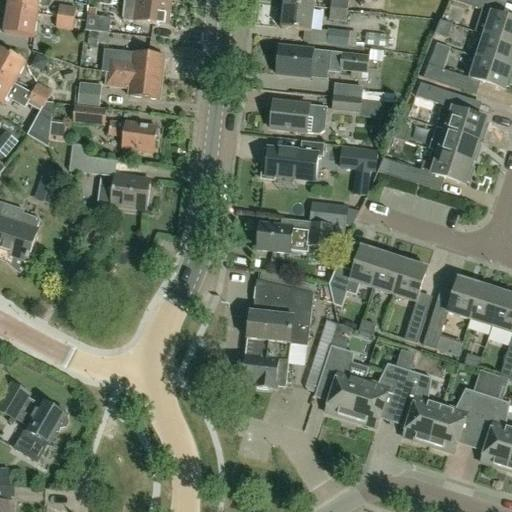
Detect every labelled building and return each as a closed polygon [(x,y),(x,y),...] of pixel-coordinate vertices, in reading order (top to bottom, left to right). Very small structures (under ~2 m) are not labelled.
[(9,0),(8,10),(38,15),(40,0),(9,0)] [(171,27),(173,4),(141,0),(125,0),(123,21),(171,27)] [(331,0),(331,10),(347,11),(348,0),(331,0)] [(479,9),(482,0),(449,0),(450,0),(479,9)] [(312,32),(314,7),(284,4),(282,29),(312,32)] [(58,18),(75,21),(76,9),(59,6),(58,18)] [(86,31),(109,34),(111,19),(96,17),(97,9),(88,9),(86,31)] [(34,40),(38,15),(8,10),(4,35),(34,40)] [(347,11),(331,10),(330,21),(346,23),(347,11)] [(485,36),(511,44),(511,20),(482,10),(475,33),(485,36)] [(75,21),(58,18),(56,29),(73,32),(75,21)] [(448,39),(452,25),(441,22),(435,35),(448,39)] [(349,33),(347,32),(348,31),(329,29),(328,46),(348,49),(348,48),(356,49),(356,47),(357,41),(357,32),(350,31),(349,33)] [(511,44),(485,36),(478,58),(511,69),(511,67),(511,44)] [(368,74),(370,57),(280,47),(277,76),(327,81),(328,72),(341,74),(341,71),(368,74)] [(0,76),(14,84),(25,64),(0,49),(0,76)] [(107,74),(162,79),(164,57),(104,51),(102,72),(107,73),(107,74)] [(511,73),(510,73),(511,69),(478,58),(471,80),(504,91),(506,87),(509,88),(511,78),(511,73)] [(452,88),(456,75),(429,67),(424,79),(452,88)] [(160,101),(162,79),(107,74),(106,88),(130,90),(129,98),(160,101)] [(32,95),(14,84),(0,76),(0,106),(1,107),(6,98),(25,108),(27,105),(32,95)] [(99,110),(102,86),(80,84),(78,107),(99,110)] [(54,107),(54,105),(65,106),(67,94),(53,92),(52,93),(38,85),(32,95),(54,107)] [(446,107),(450,94),(422,85),(416,98),(446,107)] [(27,136),(49,149),(54,107),(32,95),(27,105),(40,112),(33,126),(27,136)] [(360,115),(362,100),(333,97),(332,112),(360,115)] [(320,136),(324,133),(327,109),(274,103),(270,131),(320,136)] [(107,112),(75,108),(73,123),(105,126),(107,112)] [(446,132),(479,143),(481,139),(484,140),(489,125),(485,124),(487,120),(454,109),(446,132)] [(125,125),(110,123),(109,136),(124,138),(122,150),(154,155),(158,129),(126,124),(125,125)] [(401,126),(395,140),(405,143),(409,129),(401,126)] [(477,150),(479,143),(446,132),(439,154),(472,164),(473,162),(476,164),(481,151),(477,150)] [(275,178),(315,182),(317,165),(321,165),(323,144),(300,142),(299,153),(269,150),(267,162),(263,162),(261,180),(275,181),(275,178)] [(87,159),(88,149),(73,147),(70,173),(100,177),(97,203),(111,205),(111,206),(146,211),(150,181),(115,177),(117,163),(104,161),(87,159)] [(342,148),(339,169),(375,174),(378,153),(342,148)] [(141,174),(147,156),(135,152),(133,158),(125,156),(121,168),(141,174)] [(471,168),(472,164),(439,154),(435,167),(424,163),(421,172),(465,187),(467,183),(470,184),(475,169),(471,168)] [(407,182),(411,169),(384,160),(378,173),(407,182)] [(20,225),(0,219),(0,215),(3,204),(0,203),(0,255),(9,258),(6,265),(19,274),(27,264),(40,220),(23,215),(20,225)] [(345,227),(347,207),(324,205),(322,224),(345,227)] [(345,227),(312,223),(281,220),(281,227),(260,225),(258,251),(309,256),(310,247),(331,250),(331,243),(343,245),(345,227)] [(329,286),(332,300),(334,306),(342,309),(347,294),(356,297),(360,285),(373,289),(384,256),(380,255),(381,252),(366,247),(365,250),(361,249),(353,273),(337,267),(329,286)] [(394,296),(405,263),(403,263),(405,259),(392,255),(391,259),(384,256),(373,289),(394,296)] [(405,263),(394,296),(417,304),(428,271),(424,269),(425,266),(410,261),(409,265),(405,263)] [(470,321),(481,288),(477,286),(478,283),(464,278),(462,282),(458,281),(451,305),(438,301),(424,347),(451,356),(455,345),(440,340),(448,314),(470,321)] [(246,341),(248,342),(290,346),(290,345),(308,347),(313,296),(256,283),(252,314),(249,314),(246,341)] [(492,328),(503,295),(501,294),(502,291),(489,287),(488,290),(481,288),(470,321),(492,328)] [(511,352),(511,293),(508,293),(506,296),(503,295),(492,328),(511,334),(511,343),(509,352),(511,352)] [(417,345),(426,319),(413,315),(405,341),(417,345)] [(373,337),(376,326),(362,322),(359,332),(373,337)] [(285,389),(290,346),(248,342),(246,358),(244,358),(241,384),(256,386),(255,390),(275,392),(276,388),(285,389)] [(368,370),(352,364),(354,355),(332,348),(322,378),(336,383),(326,414),(343,420),(344,417),(351,419),(351,420),(352,421),(364,381),(368,370)] [(511,381),(511,352),(509,352),(501,378),(511,381)] [(478,371),(482,360),(468,356),(464,366),(478,371)] [(400,404),(410,373),(388,366),(378,386),(364,381),(352,421),(353,421),(353,420),(361,422),(360,425),(377,431),(387,399),(400,404)] [(430,446),(442,406),(428,402),(432,380),(410,373),(400,404),(414,408),(403,439),(421,445),(421,442),(429,444),(428,445),(430,446)] [(38,409),(27,403),(31,396),(12,384),(0,404),(0,411),(11,418),(8,423),(14,426),(16,421),(28,428),(25,432),(35,437),(24,455),(37,463),(48,445),(50,446),(59,430),(65,428),(69,422),(65,410),(60,407),(54,409),(42,402),(38,409)] [(478,428),(488,398),(466,391),(456,411),(442,406),(430,446),(431,446),(431,445),(438,447),(437,450),(454,456),(465,424),(478,428)] [(507,471),(511,456),(511,428),(506,427),(509,405),(488,398),(478,428),(491,433),(481,464),(498,470),(499,467),(506,469),(506,470),(507,471)] [(0,486),(9,487),(10,470),(0,469),(0,486)] [(0,511),(13,511),(14,504),(0,503),(0,511)]
